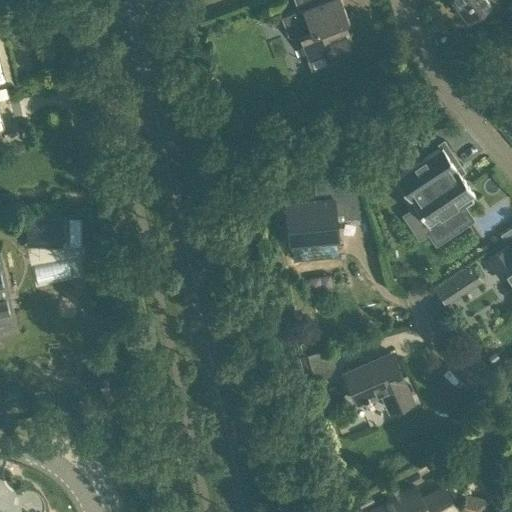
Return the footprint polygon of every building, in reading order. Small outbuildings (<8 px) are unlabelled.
[(294,0),(298,8),(279,16),(286,33),(290,31),(292,36),(298,34),(307,59),(352,43),(344,20),(348,18),(340,0),(294,0)] [(452,0),(466,18),(490,0),(452,0)] [(417,144),(387,163),(428,224),(457,204),(451,196),(463,188),(460,183),(464,181),(446,154),(430,164),(417,144)] [(322,244),(337,242),(334,213),(359,210),(355,177),(313,181),(314,198),(284,201),(289,243),(322,239),(322,244)] [(65,246),(65,221),(29,222),(30,246),(65,246)] [(511,227),(500,235),(503,240),(511,233),(511,227)] [(511,253),(506,245),(483,260),(491,272),(501,266),(511,282),(511,304),(511,305),(511,253)] [(0,334),(18,330),(0,250),(0,249),(0,334)] [(437,289),(446,303),(457,296),(448,281),(437,289)] [(337,373),(330,347),(306,354),(313,379),(337,373)] [(389,351),(344,371),(357,402),(381,391),(389,409),(411,399),(389,351)] [(451,511),(455,510),(442,487),(422,499),(414,485),(368,511),(451,511)] [(346,511),(361,511),(379,502),(370,486),(341,503),(346,511)] [(488,511),(491,500),(461,494),(457,511),(488,511)]
